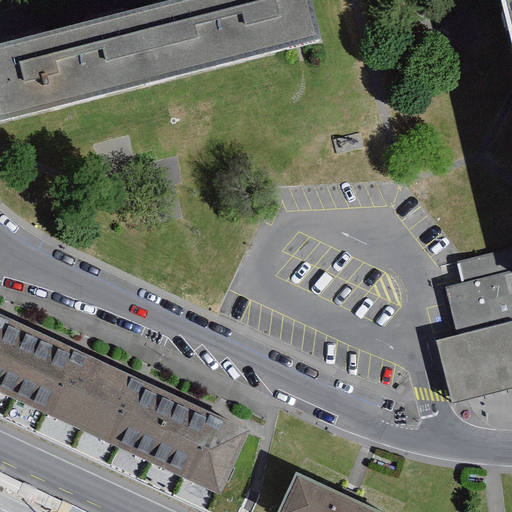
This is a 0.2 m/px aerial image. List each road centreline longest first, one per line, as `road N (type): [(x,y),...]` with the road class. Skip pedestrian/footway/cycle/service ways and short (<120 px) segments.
road 1 (residential): [(511,447),(404,433),(72,283),(0,237)]
road 2 (secondary): [(123,511),(0,455)]
